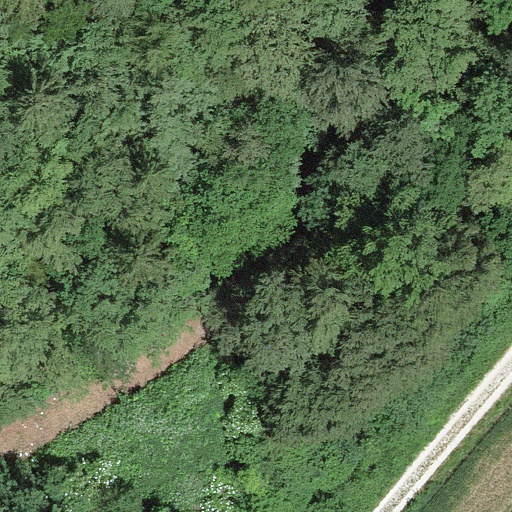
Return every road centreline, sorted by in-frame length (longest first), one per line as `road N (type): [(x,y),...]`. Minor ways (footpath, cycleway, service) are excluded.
road 1 (track): [(0,416),(226,263),(296,199),(450,0)]
road 2 (track): [(511,362),(388,511)]
